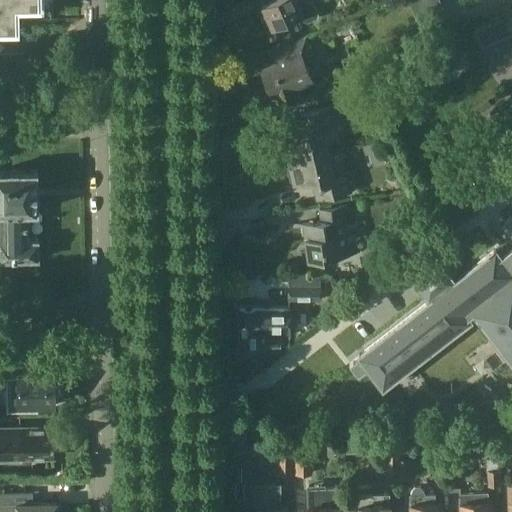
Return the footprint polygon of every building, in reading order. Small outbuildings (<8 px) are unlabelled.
[(0,0),(0,22),(17,22),(16,0),(33,0),(34,3),(45,4),(43,0),(0,0)] [(265,16),(260,18),(270,42),(285,35),(281,25),(304,16),(300,7),(306,4),(303,0),(275,0),(261,6),(265,16)] [(439,0),(410,0),(426,37),(450,26),(439,0)] [(511,11),(505,14),(472,29),(481,49),(511,35),(511,11)] [(414,50),(425,45),(419,28),(407,33),(414,50)] [(282,61),(261,70),(273,97),(276,96),(279,104),(292,99),(289,91),(311,81),(304,63),(314,59),(305,38),(277,50),(282,61)] [(286,156),(287,162),(328,152),(323,132),(336,129),(331,107),(297,115),(301,132),(282,137),(283,142),(280,142),(284,157),(286,156)] [(369,152),(380,149),(378,140),(362,145),(365,154),(369,152)] [(496,143),(485,149),(495,167),(505,161),(496,143)] [(335,181),(328,152),(287,162),(289,167),(286,168),(289,182),(292,182),(293,187),(313,182),(317,200),(351,192),(347,178),(335,181)] [(0,261),(39,260),(38,241),(24,242),(24,213),(38,212),(37,200),(41,200),(40,189),(37,189),(37,172),(17,172),(17,171),(9,172),(0,172),(0,261)] [(395,201),(399,212),(408,209),(404,197),(395,201)] [(472,215),(464,203),(438,223),(446,235),(472,215)] [(302,224),(308,261),(316,260),(323,265),(328,258),(358,253),(351,205),(339,207),(340,219),(302,224)] [(358,357),(349,364),(358,376),(367,368),(382,387),(469,320),(468,318),(474,313),(511,362),(511,215),(504,222),(511,231),(511,247),(500,257),(495,250),(452,283),(451,281),(452,280),(436,260),(412,278),(415,281),(426,296),(428,299),(431,297),(432,299),(358,356),(358,357)] [(320,287),(288,287),(289,300),(321,300),(320,287)] [(274,342),(274,332),(289,332),(289,309),(258,310),(258,309),(239,309),(240,352),(258,352),(258,349),(267,349),(274,342)] [(6,405),(19,405),(54,404),(54,400),(57,397),(57,392),(54,389),(54,374),(18,375),(18,376),(6,376),(6,405)] [(303,427),(277,429),(278,443),(303,442),(303,427)] [(21,430),(10,430),(10,457),(21,457),(55,457),(55,450),(58,447),(58,437),(54,435),(54,428),(21,429),(21,430)] [(293,446),(277,446),(277,474),(293,474),(293,446)] [(311,447),(295,448),(296,474),(312,473),(311,447)] [(385,472),(398,471),(398,460),(398,448),(384,448),(385,472)] [(398,460),(398,471),(399,480),(411,479),(410,460),(398,460)] [(498,471),(487,471),(488,486),(499,486),(498,471)] [(255,484),(255,496),(256,509),(255,509),(255,511),(287,511),(287,508),(281,508),(282,505),(280,484),(255,484)] [(0,492),(0,511),(59,511),(59,505),(56,506),(56,503),(32,504),(32,492),(0,492)] [(475,493),(460,494),(460,503),(459,503),(459,511),(492,511),(492,510),(492,502),(488,502),(488,492),(487,492),(475,492),(475,493)] [(373,496),(359,496),(359,506),(358,506),(358,511),(390,511),(390,505),(384,505),(384,494),(372,495),(373,496)] [(423,495),(410,496),(410,505),(409,505),(409,511),(442,511),(442,504),(435,504),(435,494),(423,494),(423,495)] [(324,498),(309,498),(309,508),(307,508),(307,511),(339,511),(339,507),(337,507),(337,496),(324,496),(324,498)]
